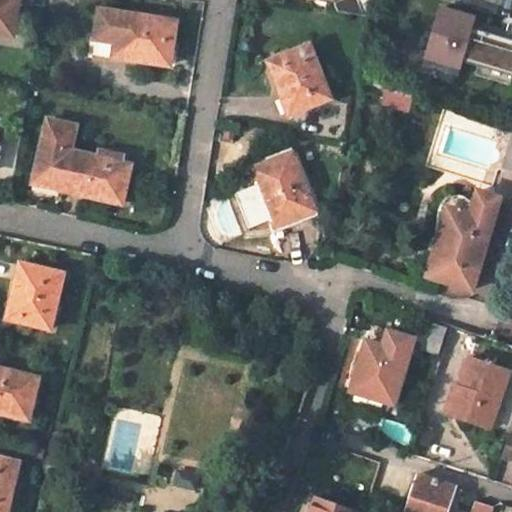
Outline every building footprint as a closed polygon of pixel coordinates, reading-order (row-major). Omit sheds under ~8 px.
[(16,0),(0,0),(0,30),(11,32),(16,0)] [(333,0),(332,0),(336,10),(362,14),(357,0),(333,0)] [(511,39),(472,28),(474,21),(475,18),(440,8),(425,57),(460,68),(462,61),(477,66),(511,76),(511,39)] [(175,19),(121,9),(113,55),(167,64),(175,19)] [(511,32),(474,21),(472,28),(511,39),(511,32)] [(268,59),(287,112),(327,99),(308,46),(268,59)] [(460,68),(425,57),(423,66),(457,77),(460,68)] [(511,77),(511,76),(477,66),(475,74),(510,85),(511,77)] [(410,98),(382,89),(379,103),(406,112),(410,98)] [(47,116),(33,183),(119,201),(127,162),(68,148),(72,121),(47,116)] [(511,169),(511,132),(502,167),(511,169)] [(275,223),(316,207),(293,152),(253,167),(255,172),(224,184),(228,194),(240,228),(242,230),(250,227),(249,224),(272,215),(275,223)] [(426,279),(470,294),(498,200),(477,194),(474,204),(458,196),(453,195),(448,196),(446,197),(442,200),(440,202),(435,250),(426,279)] [(66,271),(22,260),(8,315),(52,325),(66,271)] [(443,330),(422,323),(417,334),(425,337),(420,354),(434,359),(443,330)] [(370,335),(350,390),(366,395),(363,404),(389,413),(415,339),(389,331),(385,345),(381,344),(382,338),(370,335)] [(508,371),(468,357),(458,386),(469,390),(466,398),(461,396),(454,418),(488,429),(508,371)] [(0,408),(30,416),(40,375),(0,365),(0,408)] [(453,384),(443,414),(454,418),(461,396),(466,398),(469,390),(458,386),(453,384)] [(350,390),(348,399),(363,404),(366,395),(350,390)] [(427,442),(431,429),(421,425),(416,438),(427,442)] [(511,436),(507,434),(498,461),(511,466),(511,436)] [(0,511),(6,511),(19,461),(0,456),(0,511)] [(56,474),(60,458),(50,456),(46,472),(56,474)] [(203,470),(178,465),(174,482),(199,487),(203,470)] [(443,511),(453,486),(415,473),(402,511),(443,511)] [(354,511),(317,500),(312,511),(354,511)] [(472,503),(468,511),(487,511),(489,508),(472,503)] [(511,511),(511,505),(505,503),(501,511),(511,511)]
